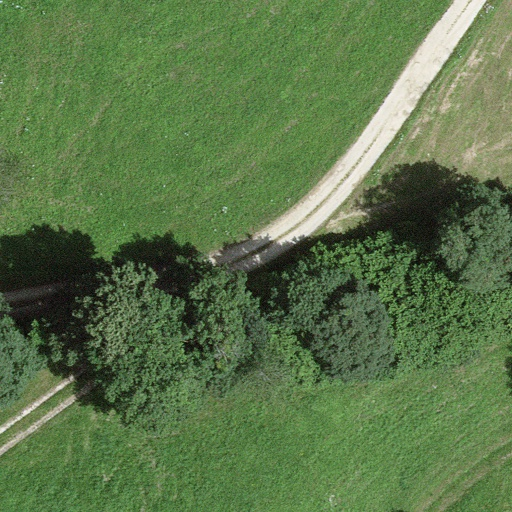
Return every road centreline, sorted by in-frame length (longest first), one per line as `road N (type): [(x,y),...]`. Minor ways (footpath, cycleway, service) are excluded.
road 1 (track): [(459,0),(308,221),(152,282),(0,298)]
road 2 (track): [(0,445),(165,326),(152,282)]
